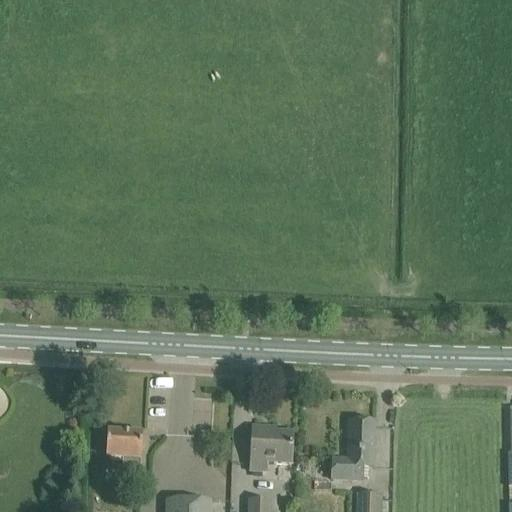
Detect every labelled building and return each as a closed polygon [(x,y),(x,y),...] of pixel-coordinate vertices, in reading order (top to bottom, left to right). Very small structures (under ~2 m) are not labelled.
[(332,462),(332,482),(362,483),(362,470),(372,470),(374,425),(349,424),(348,463),(332,462)] [(252,430),(251,450),(250,474),(266,475),(267,465),(291,466),(292,436),(267,435),(267,431),(252,430)] [(107,434),(106,454),(106,460),(121,461),(121,476),(140,477),(140,462),(141,462),(142,436),(107,434)] [(359,498),(358,511),(381,511),(382,498),(359,498)] [(166,502),(165,511),(209,511),(210,503),(166,502)] [(271,511),(271,504),(248,503),(247,511),(271,511)]
